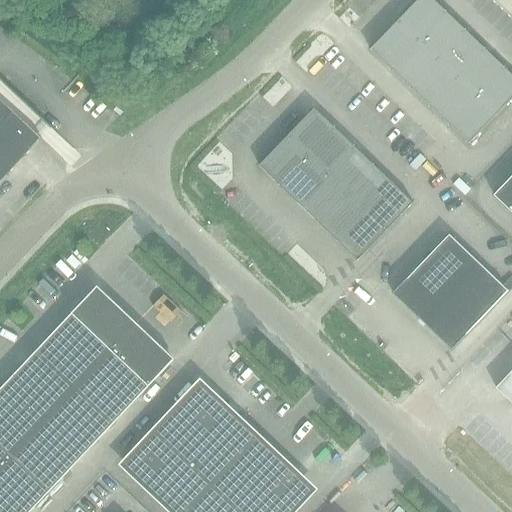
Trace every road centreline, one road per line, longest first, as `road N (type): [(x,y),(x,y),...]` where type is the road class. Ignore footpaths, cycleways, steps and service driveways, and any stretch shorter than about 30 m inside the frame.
road 1 (unclassified): [(481,511),(121,164)]
road 2 (unclassified): [(121,164),(246,70),(311,0)]
road 3 (unknown): [(76,478),(201,345)]
road 4 (unknown): [(511,426),(384,308)]
road 5 (unclassified): [(0,261),(49,209),(121,164)]
road 6 (unknown): [(105,145),(0,46)]
